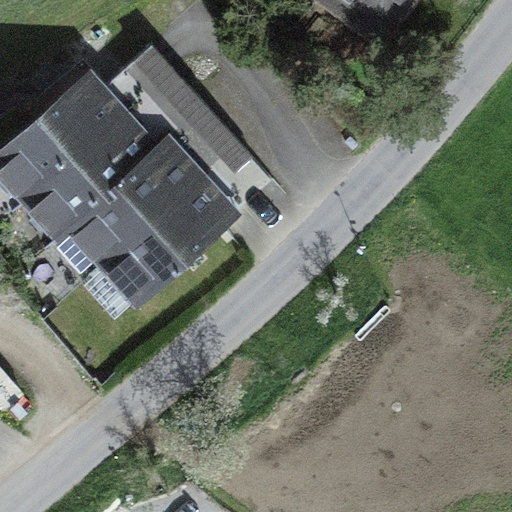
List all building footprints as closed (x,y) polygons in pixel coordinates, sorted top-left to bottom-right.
[(333,0),(378,34),(404,0),(333,0)] [(193,181),(227,219),(272,178),(150,41),(93,92),(116,117),(148,153),(159,143),(160,144),(193,181)] [(116,117),(93,92),(82,79),(0,152),(0,161),(29,194),(116,117)] [(148,153),(116,117),(29,194),(62,231),(160,144),(159,143),(148,153)] [(193,181),(160,144),(73,222),(78,227),(57,245),(80,271),(101,253),(106,258),(193,181)] [(193,181),(106,258),(141,297),(227,219),(193,181)]
